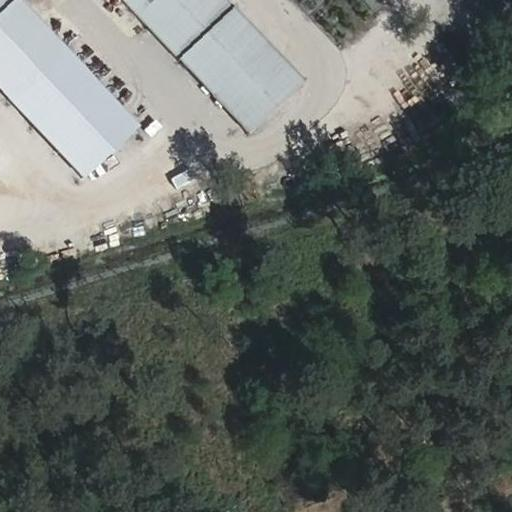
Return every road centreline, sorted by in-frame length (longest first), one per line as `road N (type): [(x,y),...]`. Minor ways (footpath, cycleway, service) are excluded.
road 1 (unknown): [(273,0),(334,62),(345,95),(313,137),(286,156),(263,157),(163,96),(48,177)]
road 2 (unclassified): [(71,0),(201,136)]
